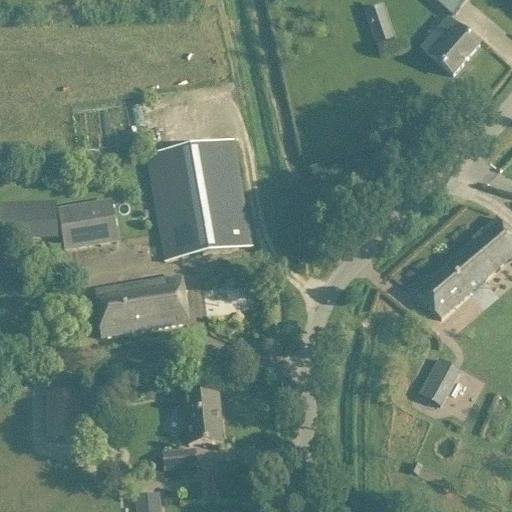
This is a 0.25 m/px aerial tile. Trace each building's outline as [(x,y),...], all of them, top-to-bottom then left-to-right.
[(431,0),(453,19),(468,0),(431,0)] [(386,5),(367,10),(376,47),(396,42),(386,5)] [(433,62),(439,66),(454,79),(480,49),(448,21),(422,51),(434,61),(433,62)] [(147,158),(166,264),(252,249),(233,143),(147,158)] [(0,206),(0,245),(58,242),(56,203),(0,206)] [(116,233),(111,206),(72,212),(74,224),(95,220),(97,236),(116,233)] [(472,296),(465,287),(482,272),(489,279),(484,283),(485,284),(511,259),(511,238),(497,221),(415,293),(441,323),(472,296)] [(95,293),(101,339),(188,327),(181,280),(162,283),(95,293)] [(420,396),(443,408),(460,375),(437,363),(420,396)] [(47,394),(47,440),(81,440),(81,394),(47,394)] [(184,400),(189,448),(223,445),(218,397),(184,400)] [(162,456),(164,473),(197,470),(195,453),(162,456)] [(417,477),(421,468),(412,464),(408,472),(417,477)] [(162,511),(159,494),(136,498),(137,511),(162,511)]
